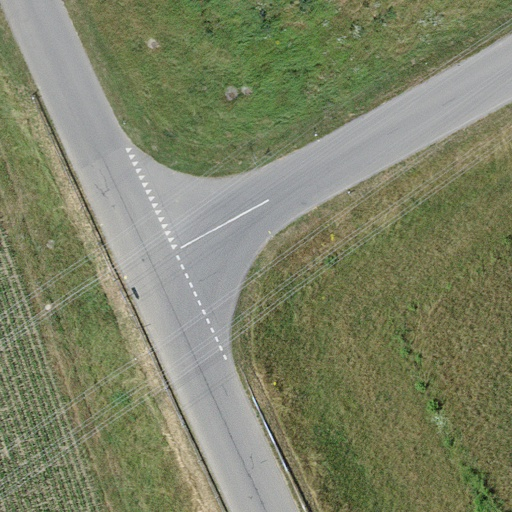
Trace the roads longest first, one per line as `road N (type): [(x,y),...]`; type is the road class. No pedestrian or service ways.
road 1 (unclassified): [(151,264),(511,69)]
road 2 (unclassified): [(30,0),(151,264)]
road 3 (unclassified): [(151,264),(267,511)]
